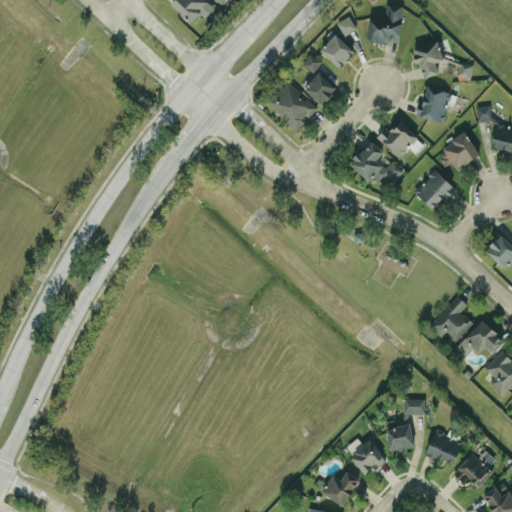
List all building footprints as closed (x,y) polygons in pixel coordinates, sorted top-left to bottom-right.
[(209,1),(206,0),(174,0),(171,4),(190,21),(209,1)] [(367,38),(398,43),(404,6),(386,3),(384,18),(370,16),(367,38)] [(356,28),(349,15),(337,22),(344,35),(356,28)] [(339,67),(354,50),(335,33),(320,50),(339,67)] [(414,46),(421,77),(438,73),(435,61),(443,60),(438,41),(414,46)] [(322,60),(308,53),(302,65),(315,72),(322,60)] [(456,74),(470,77),(473,64),(459,61),(456,74)] [(304,88),(321,104),(336,88),(319,72),(304,88)] [(317,108),(306,96),(305,97),(288,80),(267,101),(295,130),(317,108)] [(417,113),(442,122),(448,103),(453,105),(456,95),(427,84),(417,113)] [(478,121),(491,120),(490,104),(476,105),(478,121)] [(376,136),(398,157),(409,145),(415,151),(423,143),(399,121),(390,131),(385,127),(376,136)] [(511,154),(511,125),(496,121),(490,145),(507,149),(506,153),(511,154)] [(444,166),(452,161),(456,168),(479,154),(465,132),(434,152),(444,166)] [(349,163),(369,181),(373,176),(380,182),(386,175),(393,182),(404,170),(392,159),(385,168),(376,159),(383,151),(370,140),(349,163)] [(414,191),(432,208),(443,196),(446,199),(456,188),(435,169),(414,191)] [(485,250),(504,268),(511,259),(511,244),(500,233),(485,250)] [(467,304),(458,295),(428,324),(440,337),(447,331),(455,339),(473,322),(461,310),(467,304)] [(504,340),(481,319),(456,346),(466,355),(474,347),(478,352),(485,345),(493,352),(504,340)] [(495,376),(489,382),(502,394),(511,383),(511,359),(501,350),(485,367),(495,376)] [(425,398),(404,398),(404,415),(424,415),(425,398)] [(388,450),(413,447),(411,420),(386,422),(388,450)] [(425,453),(453,464),(463,440),(435,428),(425,453)] [(363,475),(385,461),(372,440),(350,453),(363,475)] [(453,472),(460,479),(465,474),(478,486),(493,471),(472,451),(453,472)] [(332,474),(321,492),(344,505),(359,478),(345,471),(341,479),(332,474)] [(510,511),(511,511),(511,489),(501,496),(495,486),(482,494),(492,511),(510,511)]
